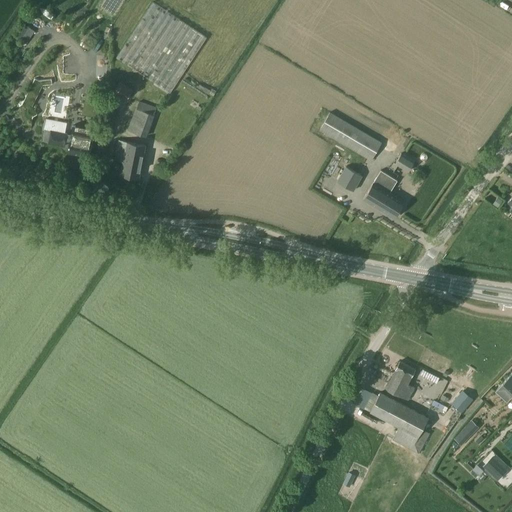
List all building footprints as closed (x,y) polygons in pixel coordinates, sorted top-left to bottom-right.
[(153,2),(116,57),(170,93),(207,37),(153,2)] [(26,24),(19,34),(27,41),(35,30),(26,24)] [(60,76),(71,73),(69,62),(58,65),(60,76)] [(134,90),(127,86),(120,81),(114,91),(128,99),(134,90)] [(208,94),(209,93),(213,96),(216,91),(212,89),(211,91),(205,87),(205,88),(200,84),(198,87),(208,94)] [(136,108),(128,130),(146,137),(157,108),(160,109),(163,103),(142,95),(140,102),(139,102),(136,108)] [(382,142),(330,112),(319,130),(371,160),(382,142)] [(69,141),(67,152),(90,156),(92,145),(89,144),(90,140),(92,141),(94,130),(92,129),(92,128),(91,128),(91,129),(76,126),(76,125),(75,125),(75,126),(72,125),(70,136),(67,135),(67,133),(51,130),(49,143),(65,146),(66,140),(69,141)] [(119,140),(115,160),(123,162),(121,175),(139,178),(145,145),(119,140)] [(395,164),(397,165),(408,171),(414,161),(401,153),(395,164)] [(346,166),(337,182),(353,191),(362,175),(346,166)] [(380,170),(363,199),(394,217),(404,202),(390,193),(397,180),(380,170)] [(502,200),(497,196),(493,203),(498,207),(502,200)] [(386,389),(407,400),(414,387),(407,383),(415,369),(400,361),(395,370),(386,389)] [(511,372),(495,391),(507,402),(511,396),(511,372)] [(462,390),(451,403),(462,413),(473,399),(462,390)] [(380,391),(370,412),(399,427),(392,439),(411,449),(420,433),(428,417),(380,391)] [(454,438),(461,445),(479,426),(471,419),(454,438)] [(499,478),(507,469),(492,455),(484,464),(499,478)] [(483,476),(487,472),(481,467),(478,470),(483,476)] [(342,484),(349,487),(355,475),(348,471),(342,484)]
